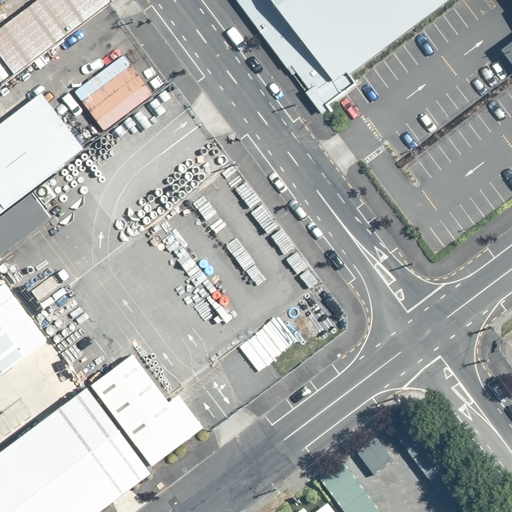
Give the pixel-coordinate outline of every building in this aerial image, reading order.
[(0,62),(85,0),(8,0),(0,6),(0,62)] [(232,0),(302,92),(425,0),(232,0)] [(511,36),(498,47),(511,65),(511,36)] [(82,65),(91,77),(73,91),(103,131),(154,94),(123,53),(114,60),(105,48),(82,65)] [(38,159),(0,106),(0,186),(11,178),(38,159)] [(11,178),(0,186),(0,228),(32,206),(11,178)] [(46,342),(0,284),(0,371),(4,376),(46,342)] [(132,355),(91,386),(153,467),(204,429),(179,396),(169,404),(132,355)] [(87,389),(0,453),(0,511),(102,511),(152,475),(87,389)] [(335,511),(327,501),(312,511),(305,511),(301,507),(294,511),(335,511)]
